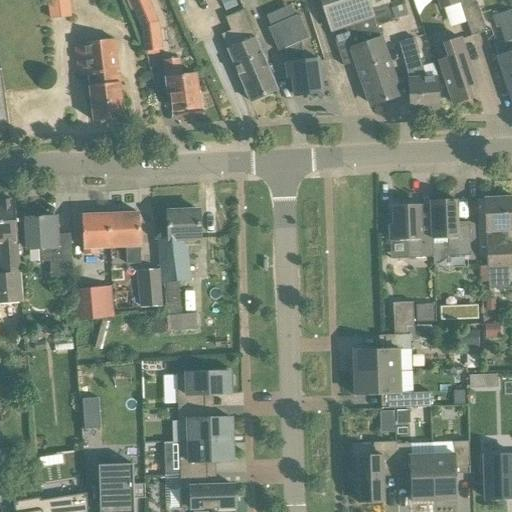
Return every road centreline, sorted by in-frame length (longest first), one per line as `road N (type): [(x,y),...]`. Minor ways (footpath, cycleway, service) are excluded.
road 1 (unclassified): [(296,511),(282,161)]
road 2 (tertiary): [(0,170),(282,161)]
road 3 (tertiary): [(282,161),(511,148)]
